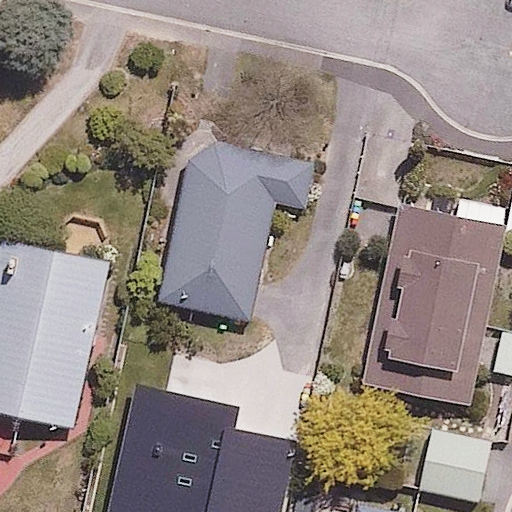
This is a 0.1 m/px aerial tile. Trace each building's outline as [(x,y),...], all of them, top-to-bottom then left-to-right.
[(308,205),(317,167),(197,138),(159,295),(251,317),(280,199),(308,205)] [(419,483),(484,495),(494,443),(508,446),(511,424),(511,330),(485,325),(501,239),(511,241),(511,180),(507,204),(453,194),(450,211),(403,202),(368,383),(436,396),(419,483)] [(110,256),(2,235),(0,243),(0,410),(76,425),(110,256)] [(305,457),(271,446),(257,488),(292,500),(305,457)] [(441,511),(365,495),(361,511),(331,511),(328,511),(441,511)]
